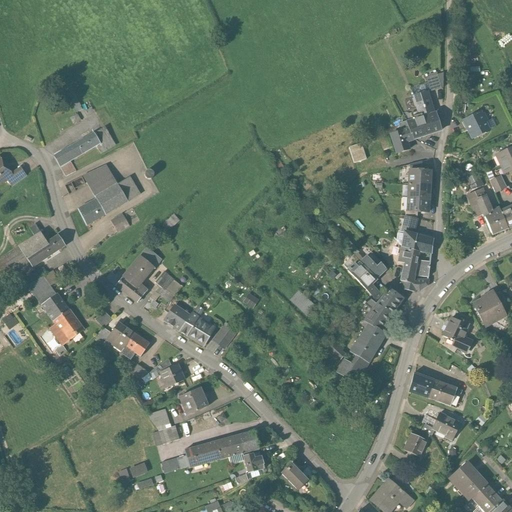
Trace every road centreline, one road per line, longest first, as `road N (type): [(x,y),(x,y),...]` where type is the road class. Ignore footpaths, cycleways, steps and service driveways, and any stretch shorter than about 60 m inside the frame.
road 1 (unclassified): [(0,127),(3,140),(48,167),(62,218),(91,272),(253,396),(351,503)]
road 2 (residential): [(351,503),(395,412),(411,339),(449,280)]
road 3 (residential): [(449,280),(458,105)]
